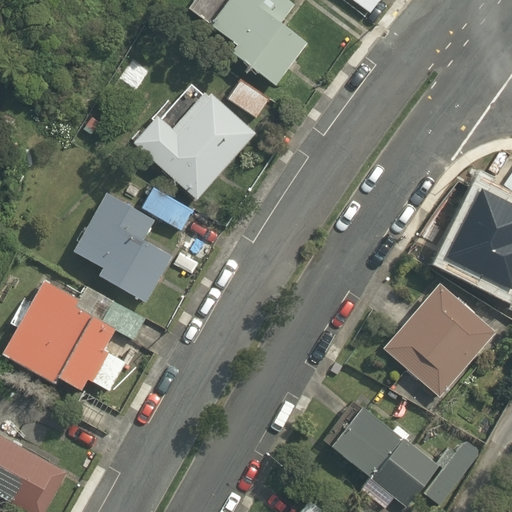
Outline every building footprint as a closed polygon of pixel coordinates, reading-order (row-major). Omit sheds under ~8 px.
[(237,48),(231,55),(275,88),(308,46),(280,26),(294,7),(284,0),(229,0),(209,27),(237,48)] [(350,0),(368,13),(377,0),(350,0)] [(239,83),(227,101),(256,119),(268,101),(239,83)] [(157,118),(133,145),(197,202),(256,135),(211,96),(209,99),(204,95),(172,131),(157,118)] [(153,189),(141,210),(181,232),(193,212),(153,189)] [(511,297),(511,238),(509,237),(511,229),(511,208),(472,189),(458,218),(455,217),(440,249),(442,250),(439,255),(477,273),(474,279),(511,297)] [(103,270),(99,278),(146,304),(172,258),(143,242),(155,222),(106,196),(73,254),(103,270)] [(104,351),(116,330),(134,340),(145,319),(87,287),(80,300),(44,281),(32,302),(25,298),(10,324),(18,328),(2,355),(55,384),(59,378),(82,391),(88,380),(110,392),(126,363),(104,351)] [(436,396),(491,333),(434,282),(378,346),(436,396)] [(465,389),(449,410),(473,428),(489,407),(465,389)] [(358,404),(326,444),(367,476),(358,488),(382,508),(391,497),(403,506),(417,489),(426,477),(436,465),(402,439),(407,434),(394,424),(390,429),(358,404)] [(0,497),(26,511),(45,511),(68,472),(22,447),(23,445),(13,440),(11,442),(0,435),(0,497)] [(417,489),(437,504),(475,454),(474,448),(464,441),(458,442),(430,480),(426,477),(417,489)] [(329,511),(306,495),(293,511),(329,511)]
